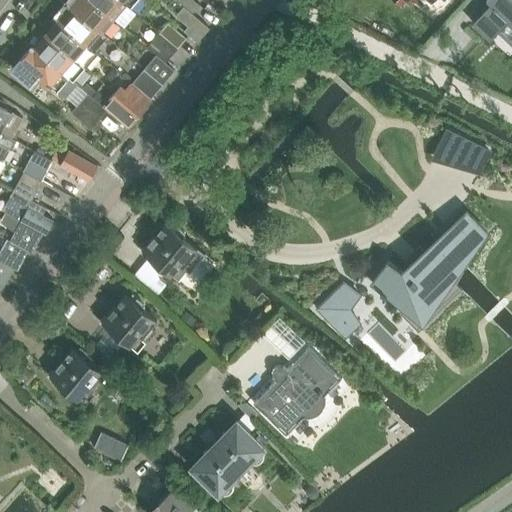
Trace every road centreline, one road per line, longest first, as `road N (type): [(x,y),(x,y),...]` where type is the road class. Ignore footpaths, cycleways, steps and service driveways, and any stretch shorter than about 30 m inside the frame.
road 1 (residential): [(0,317),(260,0)]
road 2 (residential): [(0,390),(112,496),(229,376)]
